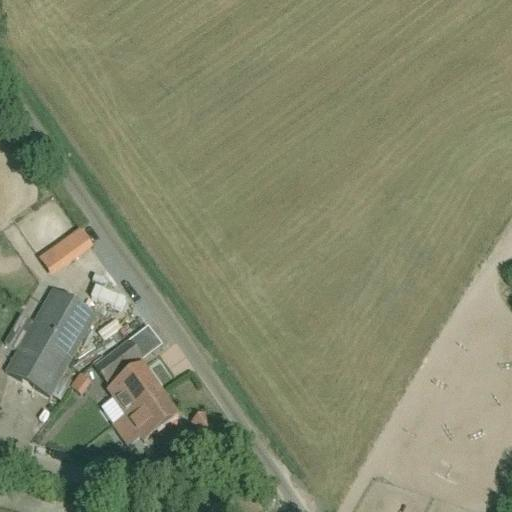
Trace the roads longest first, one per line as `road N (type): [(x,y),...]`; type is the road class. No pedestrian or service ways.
road 1 (unclassified): [(298,511),(0,82)]
road 2 (unclassified): [(220,511),(0,449)]
